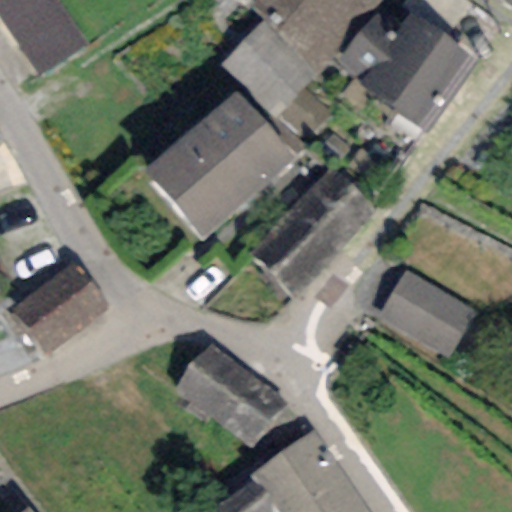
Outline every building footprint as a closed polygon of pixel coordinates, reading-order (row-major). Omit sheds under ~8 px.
[(87,42),(54,0),(0,0),(0,17),(39,77),(87,42)] [(380,0),(251,0),(249,4),(263,20),(314,78),(317,81),(333,65),(373,11),(380,0)] [(511,0),(499,0),(511,9),(511,0)] [(478,63),(408,11),(396,27),(373,11),(333,65),(425,134),(478,63)] [(314,78),(263,20),(220,65),(275,119),(302,90),(314,78)] [(332,119),(302,90),(275,119),(268,125),(299,154),(332,119)] [(202,240),(294,160),(235,92),(143,172),(202,240)] [(248,257),(292,299),(376,213),(332,170),(248,257)] [(74,264),(11,311),(45,356),(108,309),(74,264)] [(476,316),(411,278),(383,322),(450,363),(476,316)] [(286,403),(208,343),(173,389),(251,448),(286,403)] [(369,511),(310,433),(250,477),(253,481),(215,510),(216,511),(369,511)]
